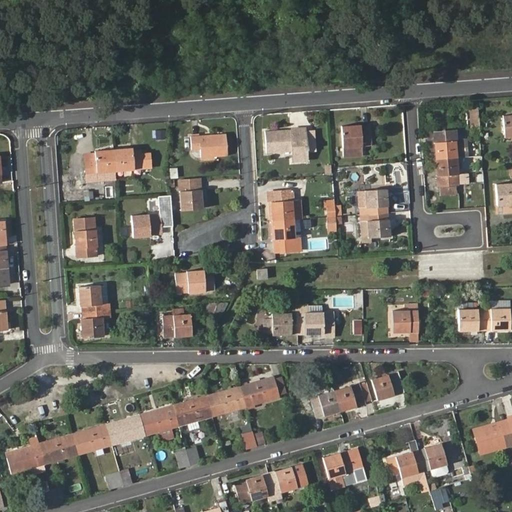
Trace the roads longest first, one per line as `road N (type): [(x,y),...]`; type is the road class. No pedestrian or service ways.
road 1 (residential): [(56,511),(461,397)]
road 2 (residential): [(457,355),(57,358)]
road 3 (residential): [(19,119),(39,362)]
road 4 (residential): [(57,358),(47,118)]
road 5 (residential): [(242,103),(47,118)]
road 6 (residential): [(412,91),(242,103)]
road 7 (residential): [(412,91),(423,215)]
road 8 (residential): [(249,214),(217,223),(199,234),(198,245),(253,247)]
